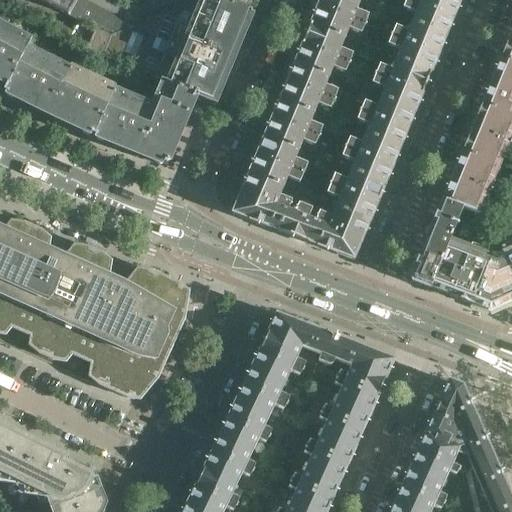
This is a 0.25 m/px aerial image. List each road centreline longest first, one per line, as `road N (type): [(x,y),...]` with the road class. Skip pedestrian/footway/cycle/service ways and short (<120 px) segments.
road 1 (residential): [(489,0),(369,301)]
road 2 (residential): [(193,223),(283,0)]
road 3 (residential): [(171,470),(262,263)]
road 4 (residential): [(362,511),(438,328)]
road 5 (residential): [(171,470),(0,398)]
road 6 (secondary): [(124,205),(0,149)]
